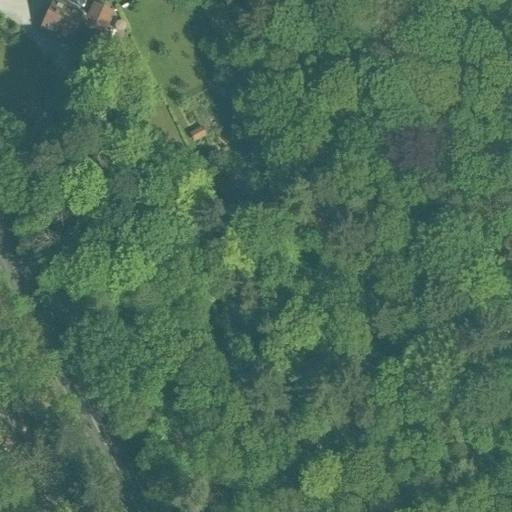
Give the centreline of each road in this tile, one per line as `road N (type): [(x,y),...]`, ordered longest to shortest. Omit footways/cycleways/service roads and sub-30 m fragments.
road 1 (primary): [(139,511),(0,245)]
road 2 (track): [(215,511),(130,341)]
road 3 (track): [(363,152),(274,0)]
road 4 (track): [(130,341),(173,273),(186,200)]
road 5 (track): [(130,341),(75,382),(0,409)]
